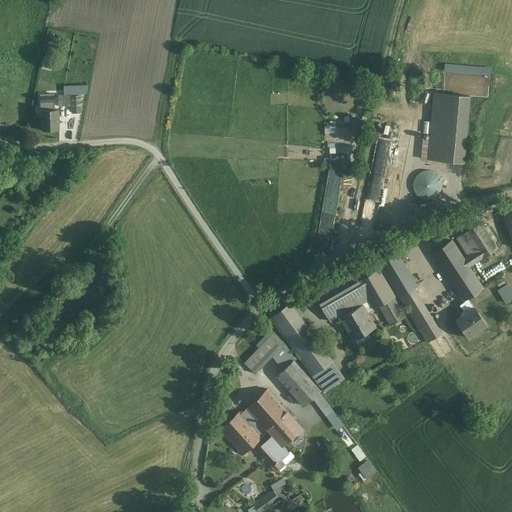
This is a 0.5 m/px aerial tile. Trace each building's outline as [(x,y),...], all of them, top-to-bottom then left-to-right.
[(41,90),(42,110),(42,130),(59,130),(58,109),(54,109),(53,89),(41,90)] [(77,89),(58,90),(59,106),(72,105),(72,112),(81,112),(80,94),(77,94),(77,89)] [(470,96),(435,93),(429,160),(464,162),(470,96)] [(411,130),(396,127),(394,141),(399,141),(398,145),(408,147),(411,130)] [(511,213),(503,217),(511,239),(511,213)] [(469,256),(465,259),(469,266),(498,248),(481,222),(457,238),(469,256)] [(465,259),(452,240),(432,254),(465,302),(461,305),(466,313),(456,320),(469,338),(487,324),(468,298),(483,288),(469,266),(465,259)] [(395,249),(378,259),(428,342),(441,334),(414,288),(418,286),(395,249)] [(320,283),(312,288),(331,321),(339,316),(353,340),(375,326),(361,301),(367,297),(358,281),(351,268),(321,284),(320,283)] [(379,269),(358,281),(367,297),(374,308),(377,307),(387,323),(403,314),(393,297),(395,296),(379,269)] [(497,289),(506,303),(511,298),(511,289),(508,283),(497,289)] [(290,303),(270,318),(312,376),(332,360),(290,303)] [(255,372),(272,355),(285,342),(274,333),(245,363),(255,372)] [(294,356),(285,342),(272,355),(281,366),(273,373),(300,405),(312,396),(337,430),(345,425),(318,388),(292,358),(294,356)] [(332,360),(312,376),(324,392),(345,377),(332,360)] [(239,412),(221,428),(243,452),(268,430),(272,434),(261,444),(277,462),(289,452),(282,444),(301,427),(267,389),(240,413),(239,412)] [(359,460),(366,456),(359,444),(352,448),(359,460)] [(367,459),(357,467),(365,479),(376,472),(367,459)] [(272,486),(252,501),(260,511),(280,496),(272,486)]
